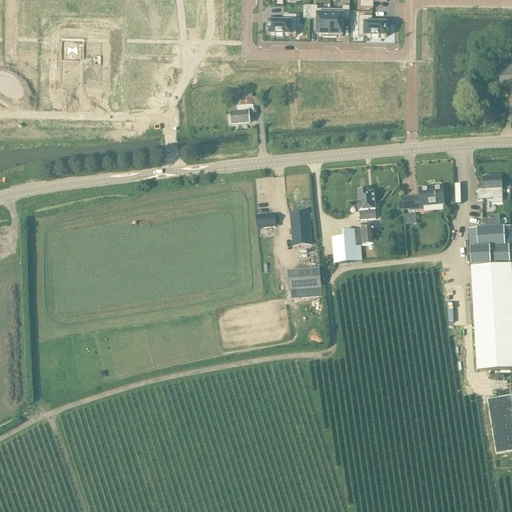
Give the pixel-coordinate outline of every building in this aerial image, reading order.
[(360,2),(360,9),(373,9),(373,3),(387,3),(387,0),(360,0),(361,2),(360,2)] [(310,7),(310,20),(317,20),(316,37),(322,37),(322,38),(329,38),(330,11),(317,10),(318,7),(310,7)] [(330,11),(329,38),(336,38),(336,37),(343,37),(343,21),(349,21),(350,8),(342,7),(342,11),(330,11)] [(267,26),(267,32),(268,32),(268,36),(275,36),(275,37),(284,37),(284,36),(296,36),(297,16),(283,16),(283,23),(268,22),(268,26),(267,26)] [(359,17),(358,37),(371,38),(371,39),(379,39),(379,38),(387,38),(387,34),(388,28),(387,28),(387,24),(372,24),(372,18),(359,17)] [(499,87),(511,87),(511,58),(499,58),(499,87)] [(238,99),(236,99),(237,107),(253,106),(253,98),(252,94),(238,95),(238,99)] [(237,114),(231,114),(232,125),(249,124),(248,113),(256,113),(256,110),(253,110),(253,108),(253,106),(237,107),(237,114)] [(484,190),(477,191),(478,201),(493,200),(494,204),(502,204),(501,190),(502,190),(501,178),(491,179),(491,177),(483,177),(484,190)] [(424,211),(423,207),(444,205),(442,188),(419,190),(420,197),(401,198),(402,212),(410,211),(410,212),(424,211)] [(368,191),(358,192),(359,203),(358,203),(359,212),(360,212),(361,221),(376,220),(375,211),(374,193),(368,194),(368,191)] [(290,215),(293,247),(311,245),(309,214),(290,215)] [(417,214),(406,214),(406,225),(417,225),(417,214)] [(274,215),(256,217),(258,230),(275,228),(274,215)] [(334,265),(362,262),(361,247),(376,246),(374,229),(373,229),(372,224),(361,225),(361,230),(343,232),(344,238),(332,239),(334,265)] [(470,248),(471,265),(510,263),(509,246),(511,246),(511,227),(469,229),(470,248)] [(471,269),(473,309),(477,372),(511,370),(511,276),(511,267),(511,263),(510,263),(471,265),(471,269)] [(320,269),(287,272),(289,292),(322,289),(320,269)] [(511,452),(511,390),(499,392),(499,398),(489,400),(497,455),(511,452)]
